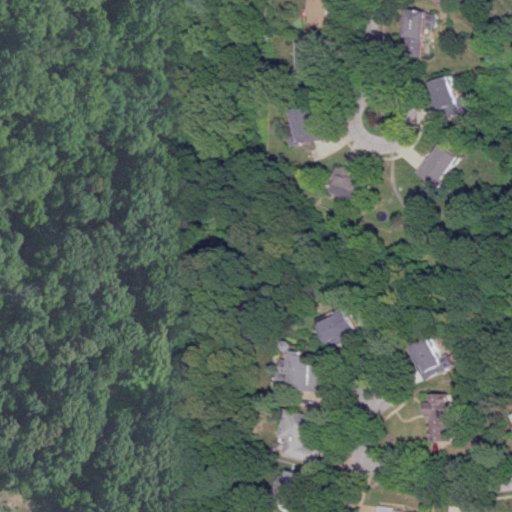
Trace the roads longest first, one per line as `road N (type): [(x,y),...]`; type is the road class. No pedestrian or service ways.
road 1 (residential): [(374,0),(368,30),(375,81),(352,103),(352,128),(382,143),(403,127),(406,106),(375,81)]
road 2 (residential): [(370,408),(392,395),(385,379),(365,383),(370,408),(332,511)]
road 3 (residential): [(511,476),(438,481),(355,457)]
